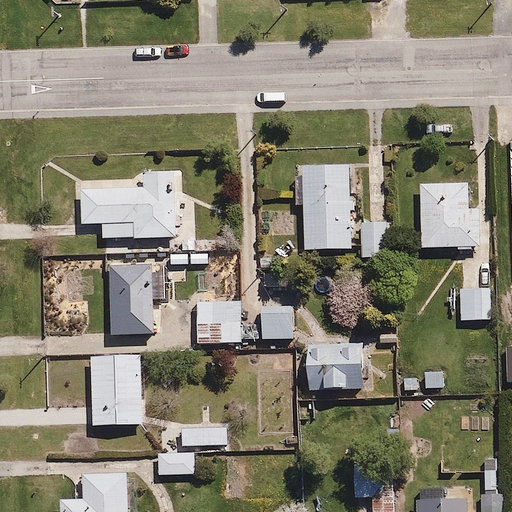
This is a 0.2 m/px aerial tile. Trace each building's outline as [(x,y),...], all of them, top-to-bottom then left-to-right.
[(358,166),(305,169),(305,181),(298,181),(300,207),(307,207),(309,252),(353,249),(351,211),(359,211),(359,202),(353,203),(352,180),(359,179),(358,166)] [(146,188),(83,190),(84,225),(106,225),(107,241),(178,239),(176,185),(181,184),(181,173),(146,174),(146,188)] [(471,185),(424,186),(426,250),(460,249),(460,252),(472,252),(471,247),(483,247),(482,209),(472,209),(471,185)] [(221,210),(183,192),(185,253),(222,252),(221,210)] [(390,221),(364,222),(365,259),(391,258),(390,221)] [(168,262),(112,263),(114,336),(158,335),(158,302),(169,302),(168,262)] [(490,289),(463,289),(464,321),(491,321),(490,289)] [(241,304),(200,305),(201,345),(242,344),(242,341),(259,340),(259,327),(242,328),(241,304)] [(265,311),(266,341),(296,341),(296,310),(265,311)] [(368,344),(312,346),(314,395),(369,393),(368,344)] [(143,358),(94,360),(96,427),(146,426),(143,358)] [(443,369),(426,370),(426,389),(443,388),(443,369)] [(229,427),(184,428),(184,447),(229,446),(229,427)] [(198,452),(160,453),(161,476),(198,475),(198,452)] [(357,464),(358,499),(377,498),(376,464),(357,464)] [(83,499),(61,501),(61,511),(130,511),(128,475),(81,479),(83,499)] [(397,511),(397,499),(376,500),(376,511),(397,511)]
